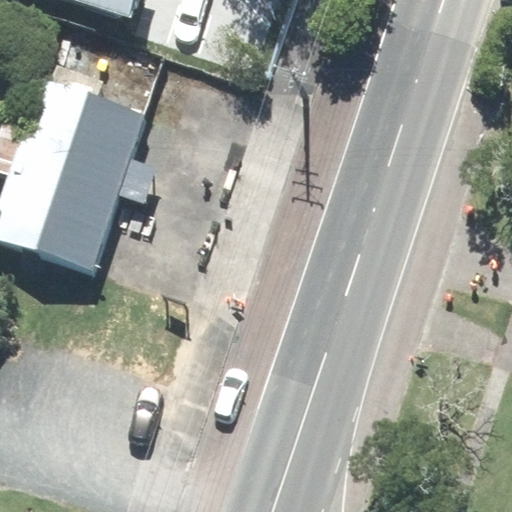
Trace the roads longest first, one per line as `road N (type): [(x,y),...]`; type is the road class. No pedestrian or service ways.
road 1 (secondary): [(298,452),(448,0)]
road 2 (track): [(0,430),(231,511)]
